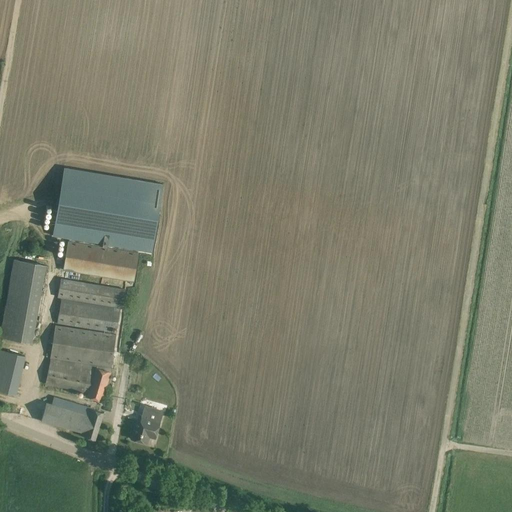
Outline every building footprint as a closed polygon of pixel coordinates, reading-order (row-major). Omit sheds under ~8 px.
[(66,168),(55,236),(152,252),(163,184),(66,168)] [(139,253),(138,253),(68,241),(63,270),(134,282),(139,253)] [(0,337),(32,343),(46,266),(13,259),(0,333),(0,337)] [(57,298),(61,299),(57,323),(117,333),(125,289),(61,278),(57,298)] [(46,384),(89,393),(87,399),(102,403),(111,370),(116,335),(55,326),(49,364),(46,384)] [(0,391),(15,395),(18,385),(25,356),(0,350),(0,391)] [(41,421),(58,426),(81,432),(80,436),(95,440),(98,430),(103,413),(93,410),(93,409),(53,397),(51,404),(46,402),(41,421)] [(140,421),(136,420),(131,439),(137,441),(138,439),(141,440),(141,442),(147,444),(150,436),(155,437),(163,410),(145,405),(141,417),(140,421)]
